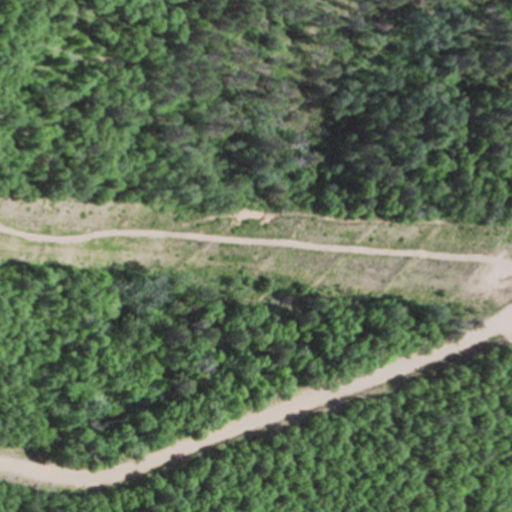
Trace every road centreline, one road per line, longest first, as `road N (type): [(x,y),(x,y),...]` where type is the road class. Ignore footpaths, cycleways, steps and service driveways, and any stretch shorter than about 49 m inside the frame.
road 1 (residential): [(0,466),(79,479),(392,371),(511,311)]
road 2 (track): [(0,224),(511,263)]
